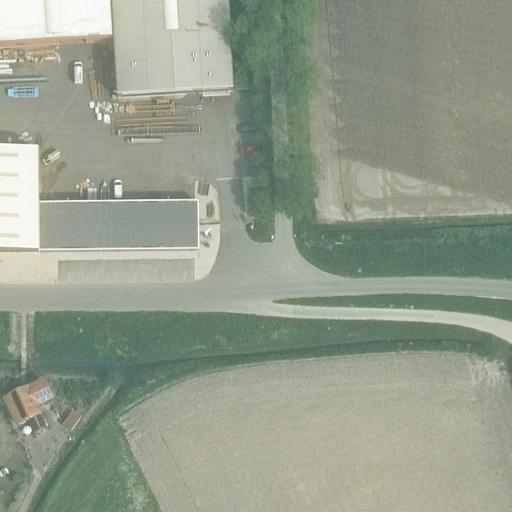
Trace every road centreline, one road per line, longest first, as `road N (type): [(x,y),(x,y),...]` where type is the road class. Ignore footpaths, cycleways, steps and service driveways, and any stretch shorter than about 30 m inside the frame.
road 1 (unclassified): [(234,293),(271,311),(439,319),(511,332)]
road 2 (unclassified): [(234,293),(511,291)]
road 3 (unclassified): [(0,299),(234,293)]
